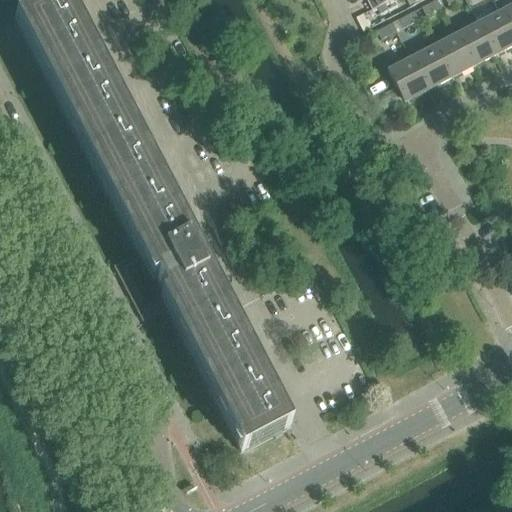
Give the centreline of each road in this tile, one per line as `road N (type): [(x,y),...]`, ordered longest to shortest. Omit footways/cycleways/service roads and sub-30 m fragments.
road 1 (residential): [(137,480),(159,460),(159,413),(0,115)]
road 2 (tertiary): [(137,480),(0,213)]
road 3 (tertiary): [(250,511),(511,373)]
road 4 (residential): [(511,330),(417,144)]
road 5 (residential): [(417,144),(373,146),(337,61),(342,21),(332,0)]
road 6 (unknown): [(0,377),(56,489),(58,511)]
